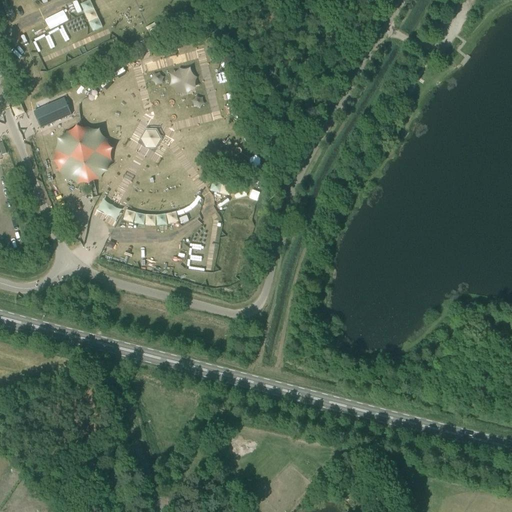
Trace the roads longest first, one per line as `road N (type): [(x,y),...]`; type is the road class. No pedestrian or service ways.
road 1 (unclassified): [(69,265),(242,313),(263,284),(302,162),(400,0)]
road 2 (primary): [(511,446),(0,317)]
road 3 (unclassified): [(69,265),(0,94)]
